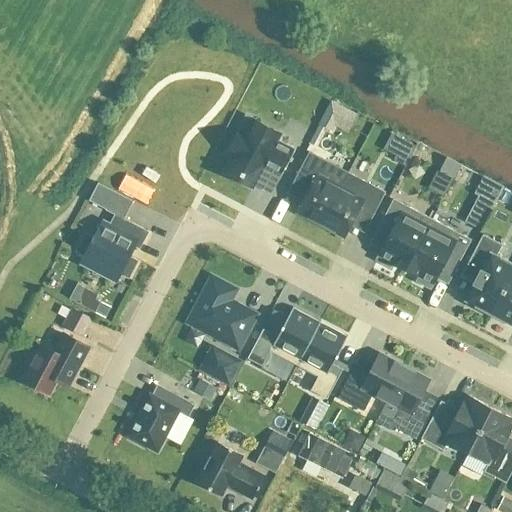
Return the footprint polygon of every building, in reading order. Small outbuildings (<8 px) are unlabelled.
[(340,128),(351,107),(334,98),(323,119),(340,128)] [(279,133),(252,119),(245,133),(238,130),(226,153),(233,156),(224,172),(251,186),(263,163),(279,172),(291,149),(276,140),(279,133)] [(299,211),(322,224),(349,172),(310,152),(297,176),(313,185),(299,211)] [(441,167),(431,185),(445,194),(456,176),(441,167)] [(386,192),(349,172),(322,224),(344,236),(358,209),(373,217),(386,192)] [(116,192),(98,183),(89,202),(106,211),(116,192)] [(393,261),(407,268),(433,218),(393,198),(379,226),(391,233),(377,259),(390,266),(393,261)] [(86,233),(76,251),(129,279),(139,260),(130,256),(135,246),(140,249),(149,231),(115,214),(109,226),(102,222),(94,238),(86,233)] [(472,239),(433,218),(407,268),(420,275),(417,281),(431,287),(440,270),(445,273),(448,267),(455,271),(472,239)] [(467,300),(492,313),(511,273),(511,264),(496,257),(503,244),(483,234),(469,263),(481,269),(474,283),(475,284),(467,300)] [(511,273),(492,313),(511,323),(511,273)] [(189,322),(238,348),(256,315),(241,306),(239,309),(229,303),(236,289),(212,277),(189,322)] [(84,336),(93,318),(72,307),(63,325),(84,336)] [(293,307),(288,317),(278,336),(264,328),(248,358),(262,366),(270,351),(297,365),(321,321),(320,321),(320,322),(294,308),(294,307),(293,307)] [(333,364),(336,359),(348,336),(347,335),(347,336),(321,322),(321,321),(297,365),(318,376),(311,390),(327,399),(343,369),(333,364)] [(49,394),(57,379),(69,385),(89,347),(65,334),(55,352),(42,345),(23,381),(49,394)] [(229,383),(240,362),(213,348),(202,369),(229,383)] [(385,402),(404,366),(379,353),(364,383),(351,376),(338,399),(364,412),(373,395),(385,402)] [(426,416),(413,409),(428,380),(404,366),(385,402),(397,408),(388,425),(414,439),(426,416)] [(178,412),(189,418),(196,405),(176,395),(170,406),(151,396),(129,436),(133,438),(132,440),(143,446),(144,444),(157,451),(178,412)] [(466,453),(490,408),(469,396),(467,400),(464,398),(452,421),(434,412),(420,438),(442,450),(446,442),(466,453)] [(483,471),(505,483),(511,469),(511,452),(502,447),(511,427),(511,423),(510,422),(511,419),(490,408),(466,453),(487,464),(483,471)] [(353,448),(372,449),(373,434),(354,433),(353,448)] [(277,468),(289,450),(272,439),(260,458),(277,468)] [(217,442),(196,483),(222,497),(227,486),(253,500),(265,477),(239,463),(243,456),(217,442)] [(435,492),(448,499),(454,488),(441,482),(435,492)] [(330,511),(283,487),(270,511),(330,511)]
